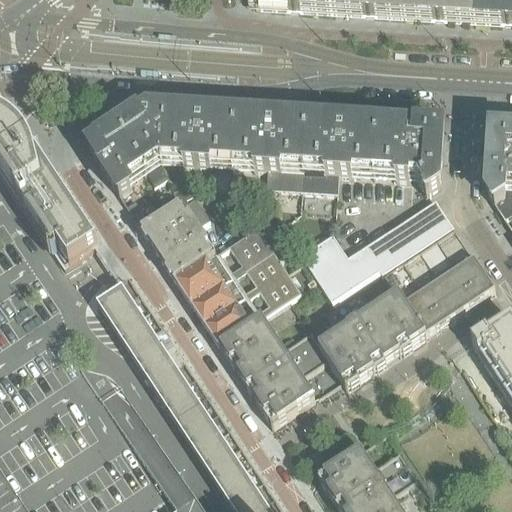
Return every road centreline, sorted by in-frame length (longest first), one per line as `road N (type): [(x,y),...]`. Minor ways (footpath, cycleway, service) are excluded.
road 1 (tertiary): [(382,76),(278,44),(68,23),(24,8)]
road 2 (residential): [(299,511),(118,249)]
road 3 (tertiary): [(79,83),(254,95),(382,76)]
road 4 (residential): [(511,281),(465,208),(470,82)]
road 5 (residential): [(79,83),(65,157),(118,249)]
